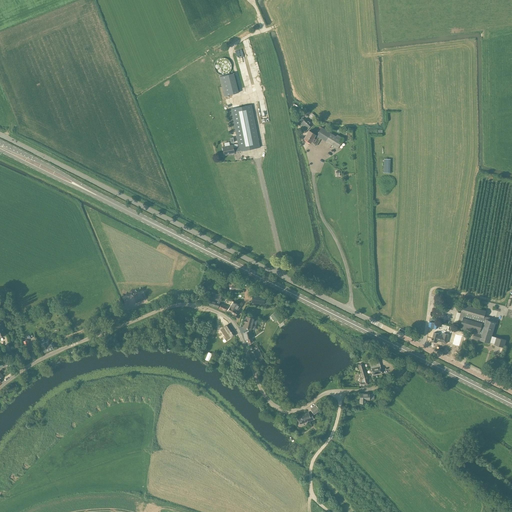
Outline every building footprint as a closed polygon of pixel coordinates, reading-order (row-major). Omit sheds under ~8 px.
[(251,67),(256,66),(250,43),(247,42),(248,46),(248,48),(247,48),(247,46),(246,42),(245,45),(247,50),(251,50),(247,51),(247,53),(249,60),(249,62),(250,67),(251,67)] [(237,52),(246,91),(252,90),(243,51),(237,52)] [(225,75),(227,74),(229,73),(231,71),(232,69),(232,66),(231,64),(230,62),(229,61),(227,59),(225,59),(222,58),(218,60),(216,63),(215,65),(215,68),(215,70),(216,72),(218,74),(220,75),(222,76),(225,75)] [(239,93),(234,73),(219,77),(224,96),(239,93)] [(231,109),(233,120),(239,147),(233,148),(233,145),(222,147),(224,155),(234,153),(234,152),(240,151),(240,152),(260,147),(252,105),(231,109)] [(305,131),(312,125),(306,119),(304,120),(302,119),(297,123),(305,131)] [(316,136),(315,135),(316,135),(309,131),(304,139),(310,143),(311,142),(316,145),(321,138),(337,148),(343,139),(337,135),(336,137),(321,128),(316,136)] [(221,300),(220,299),(221,295),(214,293),(212,298),(210,297),(209,301),(211,301),(210,305),(218,308),(221,300)] [(142,294),(134,297),(137,303),(144,300),(142,294)] [(265,297),(253,295),(252,303),(264,304),(268,304),(269,298),(265,297)] [(230,307),(227,311),(235,316),(238,312),(237,311),(240,307),(239,306),(233,302),(230,307)] [(492,336),(496,320),(485,317),(486,311),(479,309),(479,308),(475,306),(475,308),(471,307),(471,305),(468,304),(467,306),(464,305),(458,323),(461,324),(460,328),(475,332),(473,339),(490,343),(490,342),(495,344),(494,345),(504,347),(506,340),(492,336)] [(251,330),(254,318),(246,316),(243,327),(249,329),(249,330),(251,330)] [(236,335),(229,324),(224,327),(225,329),(222,331),(225,336),(228,334),(231,338),(236,335)] [(251,330),(249,330),(249,331),(243,333),(245,340),(246,339),(247,344),(252,343),(251,338),(253,338),(251,331),(251,330)] [(441,336),(441,335),(434,333),(432,341),(437,343),(437,341),(446,343),(449,335),(444,333),(443,336),(441,336)] [(459,347),(462,336),(455,334),(452,345),(459,347)] [(44,353),(49,351),(49,350),(53,349),(51,345),(50,345),(48,341),(41,344),(44,353)] [(254,359),(258,358),(260,362),(264,360),(259,348),(258,347),(257,346),(255,347),(256,348),(255,348),(256,350),(251,352),(254,359)] [(380,367),(378,361),(370,363),(371,369),(372,369),(373,375),(382,373),(380,367)] [(360,386),(368,385),(368,382),(368,381),(367,379),(363,364),(359,365),(362,377),(361,377),(360,377),(359,378),(359,379),(359,380),(359,382),(360,386)] [(369,394),(369,395),(360,394),(360,403),(364,403),(364,400),(369,400),(369,399),(374,399),(374,394),(369,394)] [(314,414),(320,410),(316,405),(310,409),(314,414)] [(300,424),(314,419),(312,414),(310,415),(309,413),(297,417),(300,424)]
